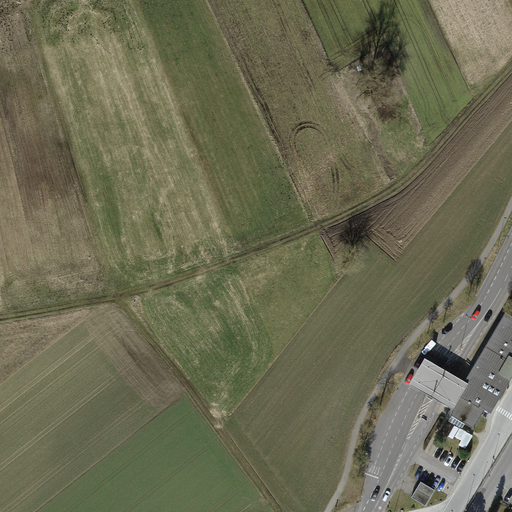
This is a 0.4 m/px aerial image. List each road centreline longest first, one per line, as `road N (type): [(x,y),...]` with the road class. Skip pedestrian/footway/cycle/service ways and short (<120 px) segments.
road 1 (track): [(0,316),(122,298),(330,223),(419,166),(511,63)]
road 2 (secondary): [(511,268),(435,383),(373,511)]
road 3 (track): [(282,511),(122,298)]
